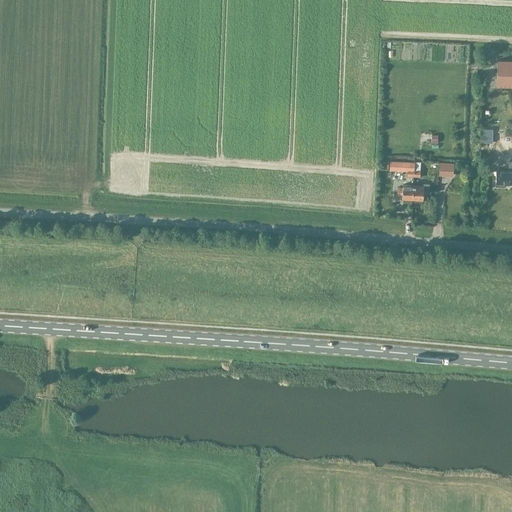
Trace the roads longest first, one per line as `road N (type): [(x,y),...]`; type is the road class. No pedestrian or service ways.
road 1 (primary): [(511,363),(0,325)]
road 2 (unclassified): [(511,252),(0,217)]
